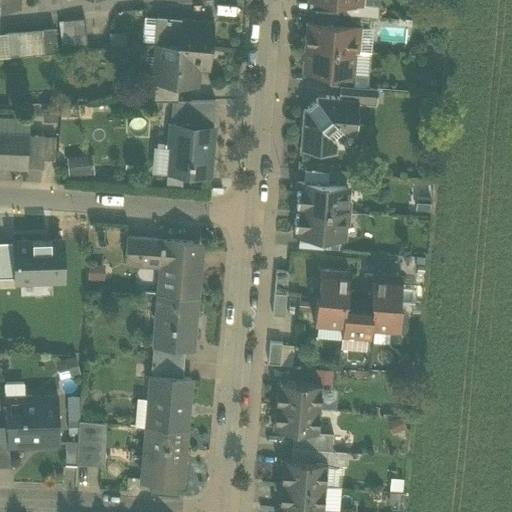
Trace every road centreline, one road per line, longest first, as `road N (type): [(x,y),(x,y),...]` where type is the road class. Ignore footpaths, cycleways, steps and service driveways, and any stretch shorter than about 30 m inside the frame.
road 1 (residential): [(233,511),(255,214)]
road 2 (residential): [(255,214),(0,199)]
road 3 (residential): [(0,499),(218,511)]
road 4 (residential): [(255,214),(269,0)]
